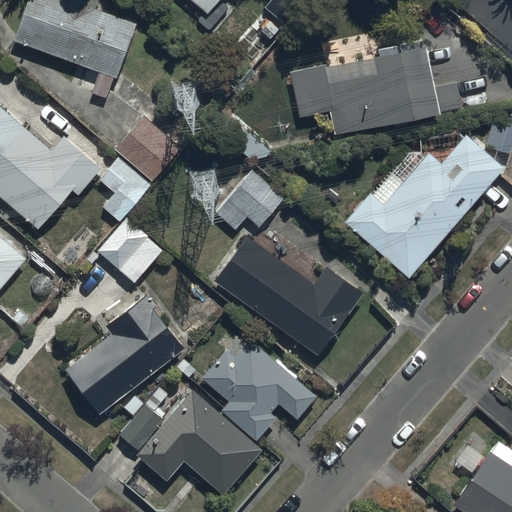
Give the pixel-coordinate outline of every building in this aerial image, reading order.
[(27,0),(13,41),(91,68),(84,88),(105,96),(113,75),(117,77),(136,24),(95,10),(97,0),(27,0)] [(197,0),(209,9),(217,0),(197,0)] [(511,0),(455,0),(511,48),(511,0)] [(334,110),(338,131),(464,106),(458,80),(436,84),(428,43),(289,71),(298,117),(334,110)] [(79,194),(102,165),(63,133),(52,146),(0,103),(0,193),(40,227),(72,188),(79,194)] [(179,147),(144,115),(115,148),(150,180),(179,147)] [(511,141),(511,122),(493,118),(486,146),(509,152),(511,141)] [(277,149),(246,120),(229,139),(251,160),(268,158),(277,149)] [(410,276),(504,166),(466,134),(442,162),(430,151),(425,157),(415,148),(377,193),(373,190),(346,221),(410,276)] [(150,185),(118,157),(99,178),(115,192),(104,204),(121,219),(150,185)] [(284,195),(252,169),(216,210),(237,228),(248,214),(259,224),(284,195)] [(125,217),(96,248),(134,280),(161,249),(125,217)] [(0,287),(27,256),(0,233),(0,287)] [(248,234),(215,279),(319,354),(365,291),(327,264),(314,282),(248,234)] [(99,413),(184,346),(135,284),(115,299),(123,310),(106,324),(112,332),(64,369),(99,413)] [(227,350),(204,376),(230,400),(222,409),(256,439),(276,416),(272,412),(280,402),(297,417),(317,396),(251,338),(235,357),(227,350)] [(141,447),(164,418),(155,409),(168,393),(159,386),(121,431),(141,447)] [(192,388),(138,453),(168,479),(185,459),(224,492),(262,447),(192,388)] [(511,511),(511,448),(495,438),(453,503),(467,511),(511,511)]
